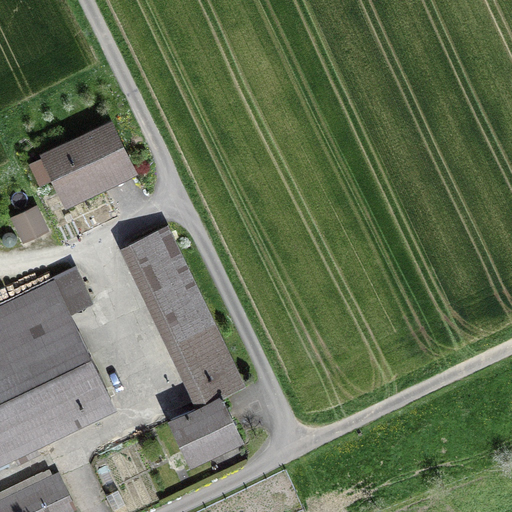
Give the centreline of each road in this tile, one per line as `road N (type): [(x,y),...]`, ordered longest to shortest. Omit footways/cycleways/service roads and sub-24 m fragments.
road 1 (track): [(86,0),(301,453)]
road 2 (unclassified): [(511,351),(179,511)]
road 3 (track): [(96,243),(146,369),(135,415),(73,447),(73,468),(94,511)]
